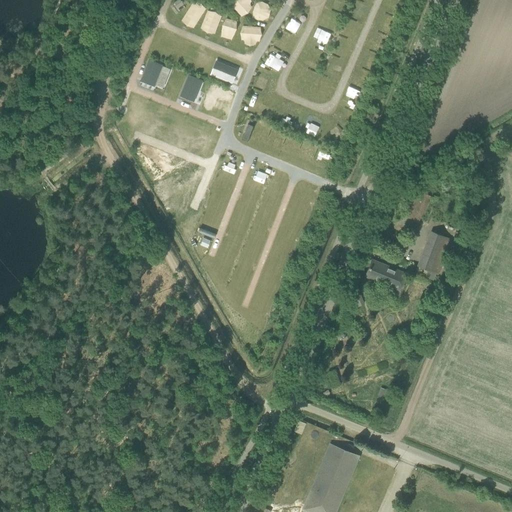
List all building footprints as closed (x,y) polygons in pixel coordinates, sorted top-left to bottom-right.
[(217,5),(213,0),(210,0),(205,5),(209,11),(217,5)] [(177,56),(199,64),(205,49),(182,41),(177,56)] [(156,104),(152,97),(143,102),(147,109),(156,104)] [(197,118),(189,118),(188,128),(196,128),(197,118)] [(166,147),(162,141),(154,147),(158,153),(166,147)] [(212,144),(205,148),(209,157),(216,153),(212,144)] [(191,175),(185,170),(179,178),(185,183),(191,175)] [(407,217),(418,222),(431,196),(419,191),(407,217)] [(264,228),(258,222),(252,230),(258,235),(264,228)] [(438,273),(452,240),(430,231),(417,265),(438,273)] [(292,246),(284,244),(282,253),(289,255),(292,246)] [(235,253),(230,247),(222,253),(227,259),(235,253)] [(369,277),(382,282),(394,287),(391,293),(400,297),(405,285),(402,284),(406,274),(381,264),(372,260),(365,275),(369,277)] [(241,282),(232,285),(235,293),(244,289),(241,282)] [(359,294),(353,297),(357,307),(363,304),(359,294)] [(265,303),(257,302),(256,312),(264,313),(265,303)] [(305,511),(336,511),(360,456),(330,443),(302,510),(305,511)]
